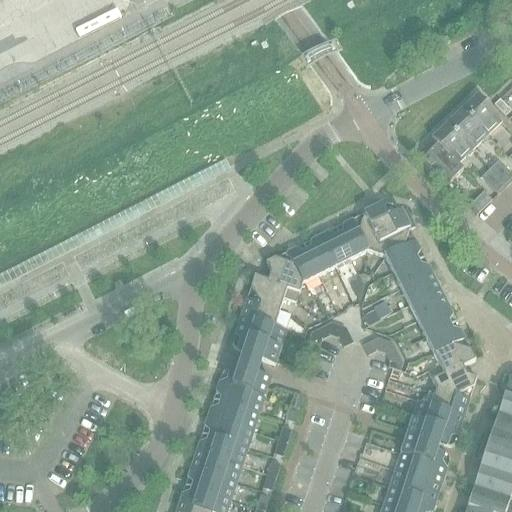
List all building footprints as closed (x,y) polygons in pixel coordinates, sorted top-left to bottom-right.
[(477,97),(461,111),(486,137),(501,123),(477,97)] [(505,117),(511,111),(500,100),(494,106),(505,117)] [(461,111),(446,125),(471,151),(486,137),(461,111)] [(431,139),(437,146),(438,145),(457,165),(471,151),(446,125),(431,139)] [(438,145),(437,146),(422,160),(447,186),(463,171),(457,165),(438,145)] [(511,176),(498,162),(490,170),(506,187),(511,181),(511,176)] [(490,170),(481,178),(497,195),(506,187),(490,170)] [(476,216),(491,201),(483,193),(467,208),(476,216)] [(351,222),(367,253),(384,259),(416,243),(410,231),(414,228),(405,210),(390,218),(390,220),(386,219),(386,216),(379,201),(361,210),(364,216),(351,222)] [(367,253),(351,222),(335,230),(351,261),(366,253),(367,253)] [(335,230),(319,238),(334,269),(351,261),(335,230)] [(318,277),(334,269),(319,238),(303,246),(318,277)] [(385,259),(392,273),(423,257),(416,243),(384,259),(385,259)] [(318,277),(303,246),(287,254),(302,285),(318,277)] [(270,274),(270,275),(302,285),(287,254),(266,264),(270,274)] [(392,273),(400,289),(431,273),(423,257),(392,273)] [(400,289),(408,305),(439,290),(431,273),(400,289)] [(248,297),(294,312),(302,285),(270,275),(267,282),(254,277),(248,297)] [(416,322),(448,306),(439,290),(408,305),(416,322)] [(248,297),(241,317),(274,328),(281,308),(248,297)] [(416,322),(424,338),(456,322),(448,306),(416,322)] [(281,350),(287,332),(274,328),(241,317),(235,335),(281,350)] [(433,354),(464,338),(456,322),(424,338),(433,354)] [(338,327),(331,325),(325,327),(330,337),(334,339),(338,327)] [(325,327),(316,332),(321,342),(330,337),(325,327)] [(348,335),(345,329),(338,327),(334,339),(339,340),(348,335)] [(308,342),(320,346),(321,342),(316,332),(311,335),(308,342)] [(281,350),(235,335),(232,346),(234,350),(240,352),(236,363),(256,369),(260,358),(276,364),(281,350)] [(343,349),(353,344),(348,335),(339,340),(343,349)] [(467,376),(463,368),(476,362),(464,338),(433,354),(439,367),(427,373),(433,383),(459,370),(463,378),(467,376)] [(385,342),(377,340),(372,343),(377,353),(381,354),(385,342)] [(381,354),(385,356),(395,350),(392,344),(385,342),(381,354)] [(372,343),(363,347),(368,357),(377,353),(372,343)] [(400,360),(395,350),(385,356),(390,365),(400,360)] [(400,372),(402,365),(400,360),(390,365),(388,369),(400,372)] [(256,369),(236,363),(233,374),(227,372),(222,374),(219,384),(264,399),(269,385),(253,380),(256,369)] [(436,390),(469,401),(476,379),(467,376),(463,378),(459,370),(433,383),(436,390)] [(258,417),(264,399),(219,384),(213,402),(258,417)] [(463,418),(469,401),(436,390),(431,407),(463,418)] [(298,411),(303,397),(294,394),(290,408),(298,411)] [(511,399),(504,397),(499,413),(511,417),(511,399)] [(258,417),(213,402),(207,419),(253,435),(258,417)] [(412,421),(457,436),(463,418),(431,407),(418,403),(412,421)] [(290,408),(285,421),(294,424),(298,411),(290,408)] [(511,417),(499,413),(493,429),(511,435),(511,417)] [(207,419),(202,435),(247,451),(253,435),(207,419)] [(412,421),(409,431),(406,439),(438,449),(439,445),(450,449),(454,447),(457,436),(412,421)] [(291,432),(283,429),(279,442),(287,445),(291,432)] [(486,434),(478,459),(483,460),(480,471),(511,481),(511,435),(493,429),(491,435),(486,434)] [(196,453),(242,468),(247,451),(202,435),(196,453)] [(401,456),(446,471),(447,468),(449,460),(447,456),(437,453),(438,449),(406,439),(401,456)] [(274,455),(283,458),(287,445),(279,442),(274,455)] [(196,453),(192,465),(190,470),(236,486),(242,468),(196,453)] [(446,471),(401,456),(395,473),(440,488),(446,471)] [(275,479),(280,466),(271,463),(267,476),(275,479)] [(185,487),(231,502),(236,486),(190,470),(185,487)] [(511,494),(511,481),(480,471),(474,490),(510,502),(511,494)] [(440,488),(395,473),(389,490),(435,505),(440,488)] [(267,476),(262,489),(271,492),(275,479),(267,476)] [(185,487),(179,505),(200,511),(227,511),(231,502),(185,487)] [(389,490),(384,507),(397,511),(432,511),(435,505),(389,490)] [(474,490),(467,508),(479,511),(506,511),(510,502),(474,490)] [(260,511),(264,511),(268,500),(260,497),(255,510),(260,511)]
